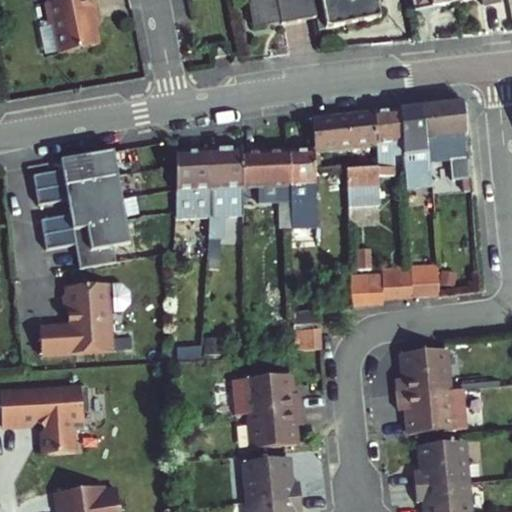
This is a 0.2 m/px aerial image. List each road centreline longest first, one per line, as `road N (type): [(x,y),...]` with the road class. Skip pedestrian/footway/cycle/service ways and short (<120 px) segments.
road 1 (residential): [(511,302),(487,314),(369,331),(357,341),(346,372),(362,511)]
road 2 (secondary): [(495,67),(177,109)]
road 3 (secondary): [(177,109),(0,139)]
road 4 (residential): [(495,67),(511,235)]
road 5 (unknown): [(23,134),(42,290)]
